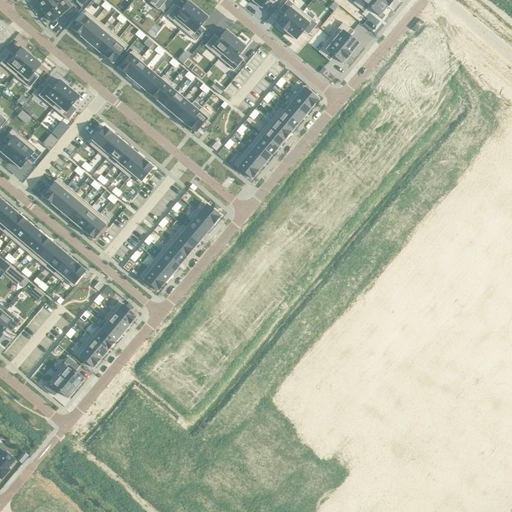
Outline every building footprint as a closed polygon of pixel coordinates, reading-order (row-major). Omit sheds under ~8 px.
[(61,0),(35,0),(42,8),(41,9),(52,22),(62,14),(66,20),(77,11),(72,5),(67,0),(63,0),(62,1),(61,0)] [(146,0),(158,10),(166,0),(146,0)] [(284,15),(276,23),(286,32),(302,12),(288,0),(287,0),(279,10),(284,15)] [(379,0),(355,0),(353,3),(364,12),(368,7),(379,16),(387,6),(379,0)] [(176,6),(167,17),(181,29),(198,9),(188,1),(181,10),(176,6)] [(198,9),(181,29),(196,41),(205,30),(200,26),(207,17),(198,9)] [(87,11),(72,29),(80,36),(95,18),(87,11)] [(302,12),(286,32),(296,40),(303,31),(308,35),(317,24),(302,12)] [(95,18),(80,36),(88,43),(103,25),(95,18)] [(343,23),(331,37),(350,54),(358,44),(349,37),(354,32),(343,23)] [(103,25),(88,43),(96,50),(111,32),(103,25)] [(214,35),(205,46),(219,58),(236,39),(226,31),(219,39),(214,35)] [(111,32),(96,50),(104,56),(119,39),(111,32)] [(331,37),(318,52),(329,61),(333,56),(342,63),(350,54),(331,37)] [(119,39),(104,56),(113,63),(127,46),(119,39)] [(236,39),(219,58),(234,70),(243,60),(238,56),(245,47),(236,39)] [(9,53),(0,64),(15,76),(31,56),(21,48),(14,57),(9,53)] [(133,50),(118,68),(126,74),(141,57),(133,50)] [(31,56),(15,76),(29,88),(38,77),(33,73),(41,64),(31,56)] [(141,57),(126,74),(134,81),(145,67),(139,61),(142,58),(141,57)] [(145,67),(134,81),(141,87),(153,73),(145,67)] [(153,73),(141,87),(149,94),(164,76),(163,76),(160,79),(153,73)] [(164,76),(149,94),(157,100),(172,83),(164,76)] [(47,85),(38,96),(53,108),(69,88),(60,80),(52,89),(47,85)] [(172,83),(157,100),(165,107),(176,93),(169,87),(172,83)] [(302,86),(295,95),(311,108),(318,99),(302,86)] [(69,88),(53,108),(68,120),(77,110),(72,105),(79,96),(69,88)] [(176,93),(165,107),(172,113),(184,99),(176,93)] [(293,93),(286,102),(290,105),(304,117),(311,108),(295,95),(293,93)] [(184,99),(172,113),(180,120),(192,106),(184,99)] [(290,105),(284,111),(298,123),(304,117),(290,105)] [(192,106),(180,120),(188,126),(203,109),(201,107),(198,111),(192,106)] [(281,108),(274,116),(292,131),(298,123),(284,111),(281,108)] [(203,109),(188,126),(196,133),(210,115),(203,109)] [(274,116),(267,124),(285,139),(292,131),(274,116)] [(267,124),(260,132),(278,147),(285,139),(267,124)] [(104,127),(90,145),(98,151),(112,134),(104,127)] [(9,143),(2,152),(11,160),(27,141),(12,128),(4,139),(9,143)] [(260,132),(254,140),(272,155),(278,147),(260,132)] [(112,134),(98,151),(105,158),(120,140),(112,134)] [(120,140),(105,158),(113,165),(128,147),(120,140)] [(254,140),(247,148),(265,163),(272,155),(254,140)] [(27,141),(11,160),(20,168),(27,159),(32,164),(41,153),(27,141)] [(217,141),(211,147),(216,151),(221,145),(217,141)] [(128,147),(113,165),(121,171),(136,154),(128,147)] [(247,148),(240,156),(258,171),(265,163),(247,148)] [(136,154),(121,171),(129,178),(131,176),(144,160),(136,154)] [(240,156),(234,164),(251,179),(258,171),(240,156)] [(144,160),(131,176),(140,183),(153,168),(144,160)] [(58,179),(43,196),(51,204),(66,186),(58,179)] [(66,186),(51,204),(60,211),(75,193),(66,186)] [(75,193),(60,211),(68,218),(83,200),(75,193)] [(1,200),(0,201),(0,219),(10,207),(1,200)] [(83,200),(68,218),(77,225),(92,207),(83,200)] [(206,204),(199,213),(213,225),(220,216),(206,204)] [(10,207),(0,219),(0,229),(3,232),(18,215),(10,207)] [(92,207),(77,225),(85,232),(100,215),(92,207)] [(195,210),(188,219),(192,222),(206,233),(213,225),(199,213),(195,210)] [(18,215),(3,232),(12,239),(27,222),(18,215)] [(100,215),(85,232),(94,239),(109,222),(100,215)] [(27,222),(12,239),(20,246),(35,229),(27,222)] [(192,222),(186,229),(200,240),(206,233),(192,222)] [(182,226),(175,234),(193,249),(200,240),(186,229),(182,226)] [(35,229),(20,246),(29,253),(43,236),(35,229)] [(175,234),(168,243),(186,257),(193,249),(175,234)] [(43,236),(29,253),(37,261),(52,243),(43,236)] [(52,243),(37,261),(45,268),(60,250),(52,243)] [(168,243),(161,251),(179,266),(186,257),(168,243)] [(60,250),(45,268),(54,275),(69,257),(60,250)] [(161,251),(154,260),(172,274),(179,266),(161,251)] [(69,257),(54,275),(62,281),(64,280),(77,264),(69,257)] [(154,260),(147,268),(164,283),(172,274),(154,260)] [(77,264),(64,280),(72,287),(86,271),(77,264)] [(147,268),(140,276),(157,291),(164,283),(147,268)] [(96,285),(94,288),(98,291),(101,288),(103,285),(99,282),(96,285)] [(119,301),(111,310),(129,325),(136,316),(119,301)] [(2,313),(0,315),(0,334),(6,328),(11,332),(20,321),(5,309),(2,312),(2,313)] [(111,310),(104,319),(107,322),(108,322),(122,334),(129,325),(111,310)] [(101,330),(115,342),(122,334),(108,322),(107,322),(101,330)] [(97,327),(90,336),(107,351),(115,342),(101,330),(97,327)] [(90,336),(83,344),(100,359),(107,351),(90,336)] [(83,344),(75,353),(93,368),(100,359),(83,344)] [(68,358),(56,372),(76,389),(84,379),(75,372),(79,367),(68,358)] [(56,372),(44,387),(55,396),(59,391),(68,398),(76,389),(56,372)] [(0,478),(1,479),(9,470),(8,468),(14,460),(5,452),(0,457),(0,478)]
